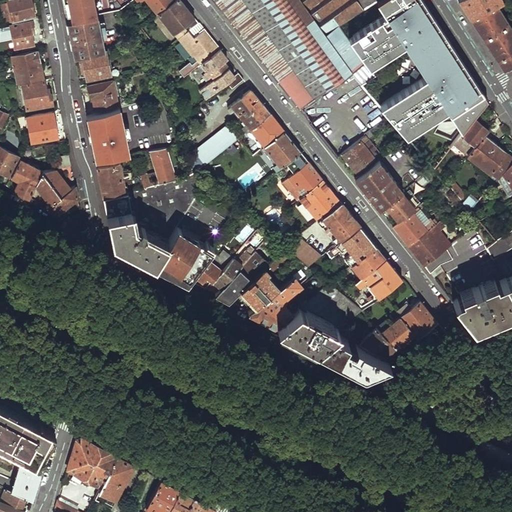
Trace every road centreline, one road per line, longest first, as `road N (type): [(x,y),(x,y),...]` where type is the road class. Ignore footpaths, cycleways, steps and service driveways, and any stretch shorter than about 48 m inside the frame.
road 1 (residential): [(196,0),(474,357)]
road 2 (secondary): [(352,401),(80,260)]
road 3 (residential): [(52,0),(96,216),(80,260)]
road 4 (secondary): [(77,397),(240,481)]
road 5 (tertiary): [(511,484),(352,401)]
road 6 (secondary): [(474,357),(352,401)]
road 7 (residential): [(41,511),(77,397)]
